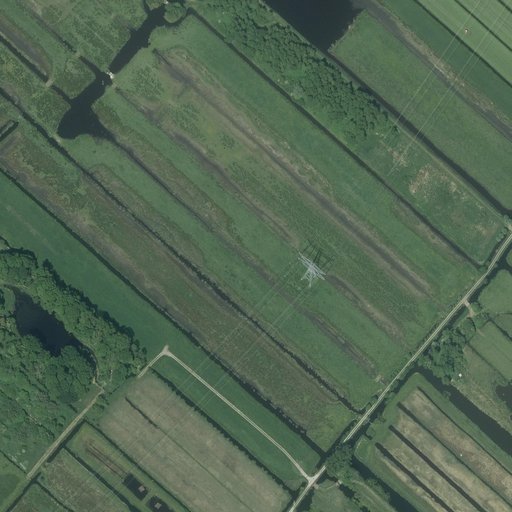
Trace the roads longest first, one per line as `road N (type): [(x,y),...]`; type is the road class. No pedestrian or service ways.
road 1 (track): [(511,235),(290,511)]
road 2 (track): [(318,488),(169,353),(145,371)]
road 3 (track): [(290,511),(141,367)]
